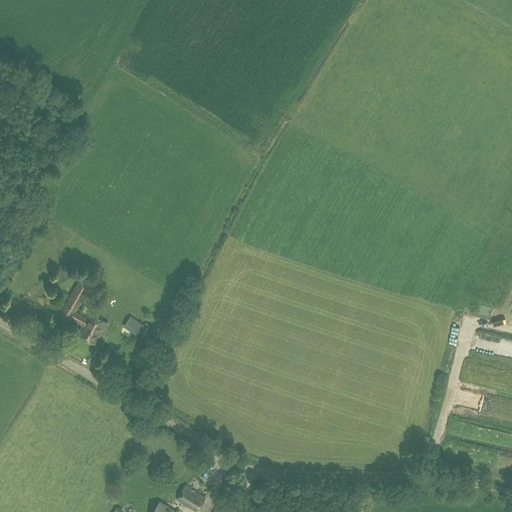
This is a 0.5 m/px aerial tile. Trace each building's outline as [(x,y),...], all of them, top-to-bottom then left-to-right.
[(107,322),(90,312),(86,318),(75,312),(92,283),(81,277),(61,313),(71,319),(72,318),(83,324),(78,334),(95,343),(107,322)] [(145,326),(131,316),(124,327),(137,336),(145,326)] [(206,480),(199,490),(209,497),(216,487),(206,480)] [(197,511),(206,498),(186,485),(177,499),(197,511)] [(223,499),(214,511),(231,511),(235,507),(223,499)] [(152,511),(178,511),(176,510),(176,511),(160,501),(152,511)]
